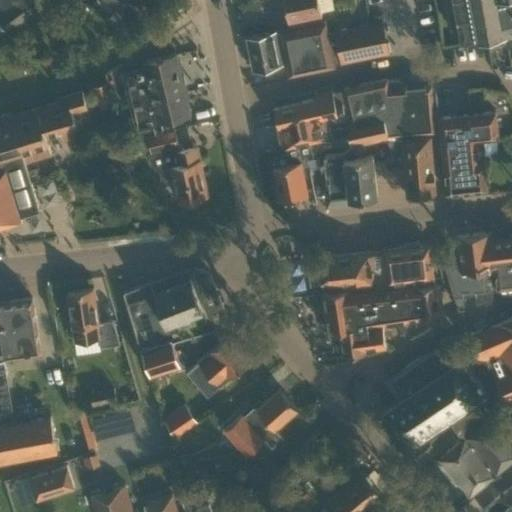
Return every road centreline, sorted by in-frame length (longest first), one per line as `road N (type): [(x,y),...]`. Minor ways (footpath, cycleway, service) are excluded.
road 1 (residential): [(233,99),(395,67),(511,78)]
road 2 (residential): [(511,207),(255,233)]
road 3 (tertiary): [(0,267),(227,246)]
road 4 (residential): [(323,383),(511,302)]
road 5 (residential): [(323,383),(434,511)]
road 6 (residential): [(323,383),(227,246)]
road 7 (track): [(334,396),(270,474),(264,511)]
road 8 (tertiary): [(255,233),(233,99)]
